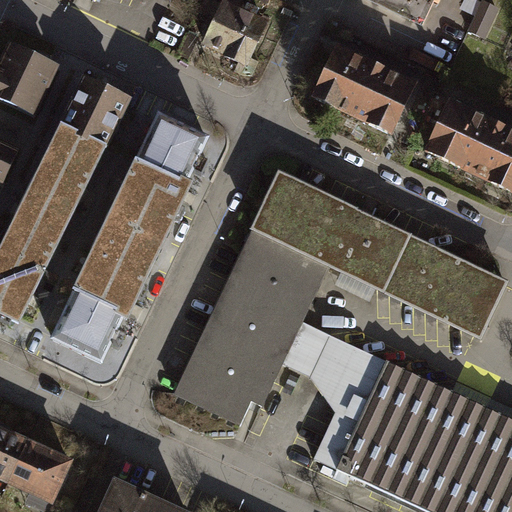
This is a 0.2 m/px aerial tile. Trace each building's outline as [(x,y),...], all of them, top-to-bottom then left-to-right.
[(432,9),(413,0),(363,0),(363,1),(422,29),(432,9)] [(444,0),(413,0),(432,9),(439,12),(444,0)] [(499,12),(483,4),(469,34),(485,42),(499,12)] [(264,26),(224,7),(205,48),(245,67),(264,26)] [(57,74),(11,51),(0,74),(0,105),(34,122),(57,74)] [(419,91),(339,53),(317,101),(396,138),(419,91)] [(128,108),(81,86),(54,140),(102,162),(128,108)] [(511,135),(456,108),(433,155),(511,193),(511,135)] [(210,149),(158,125),(106,235),(158,259),(210,149)] [(102,162),(54,140),(2,248),(49,271),(102,162)] [(16,159),(0,151),(0,180),(4,183),(16,159)] [(482,342),(509,285),(283,177),(178,395),(241,425),(253,401),(262,406),(282,365),(302,324),(329,269),(482,342)] [(158,259),(106,235),(55,345),(107,369),(158,259)] [(49,271),(2,248),(0,252),(0,313),(23,325),(49,271)] [(334,469),(384,362),(302,324),(282,365),(309,377),(334,412),(312,459),(334,469)] [(511,511),(511,420),(384,362),(334,469),(426,511),(511,511)] [(0,478),(10,483),(27,444),(0,431),(0,478)] [(52,502),(70,464),(27,444),(10,483),(52,502)] [(175,511),(116,485),(103,511),(175,511)]
